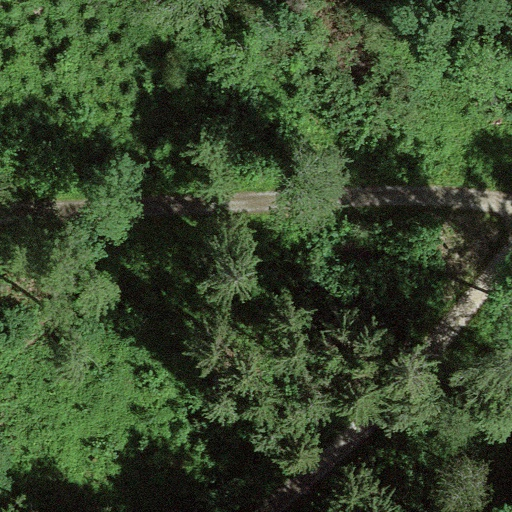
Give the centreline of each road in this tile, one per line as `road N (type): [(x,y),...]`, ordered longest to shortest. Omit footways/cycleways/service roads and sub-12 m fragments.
road 1 (track): [(0,212),(456,191),(511,198)]
road 2 (track): [(262,511),(511,279)]
